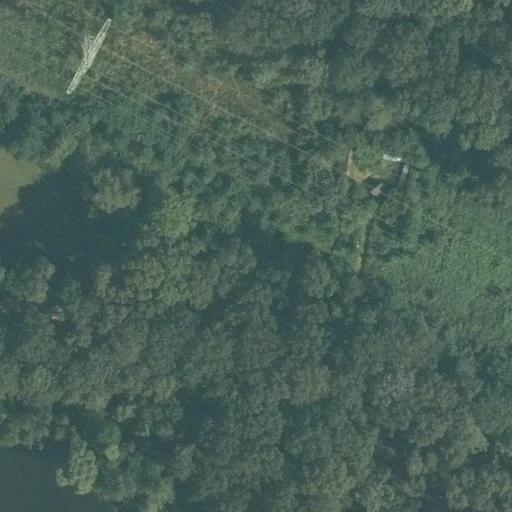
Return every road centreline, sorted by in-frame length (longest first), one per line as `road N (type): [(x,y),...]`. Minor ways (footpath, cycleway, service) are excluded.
road 1 (track): [(511,406),(428,399),(0,301)]
road 2 (track): [(312,372),(323,321),(352,302),(377,185)]
